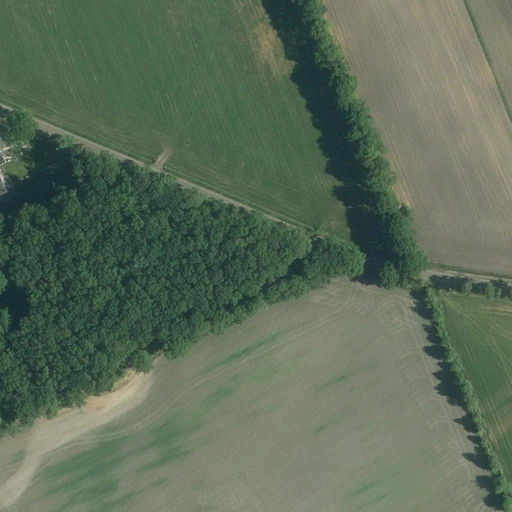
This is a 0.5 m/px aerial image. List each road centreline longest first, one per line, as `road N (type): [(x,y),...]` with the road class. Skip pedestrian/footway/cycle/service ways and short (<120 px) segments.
road 1 (unclassified): [(511,287),(362,258),(0,108)]
road 2 (track): [(0,414),(338,248)]
